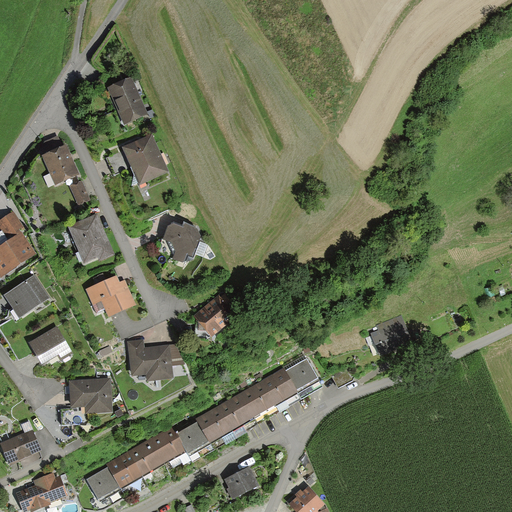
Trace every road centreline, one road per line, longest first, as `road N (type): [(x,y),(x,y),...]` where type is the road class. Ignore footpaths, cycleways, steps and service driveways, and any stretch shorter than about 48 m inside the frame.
road 1 (residential): [(50,106),(70,126),(166,322)]
road 2 (residential): [(305,417),(511,327)]
road 3 (residential): [(137,511),(305,417)]
